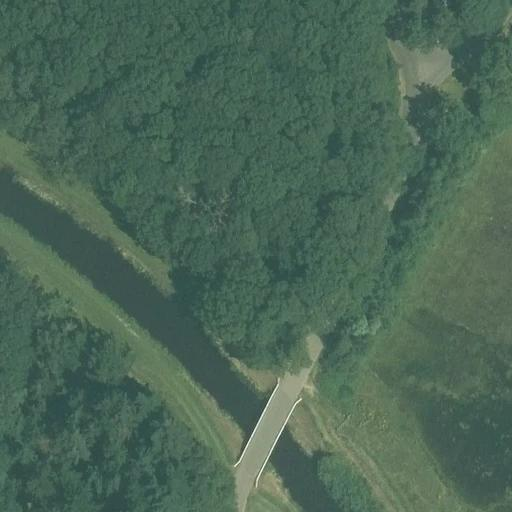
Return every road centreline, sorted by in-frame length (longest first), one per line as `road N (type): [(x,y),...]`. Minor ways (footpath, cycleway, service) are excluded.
road 1 (unclassified): [(232,511),(396,173),(411,127),(412,84)]
road 2 (track): [(0,130),(51,158),(297,376)]
road 3 (unclassified): [(412,84),(511,2)]
